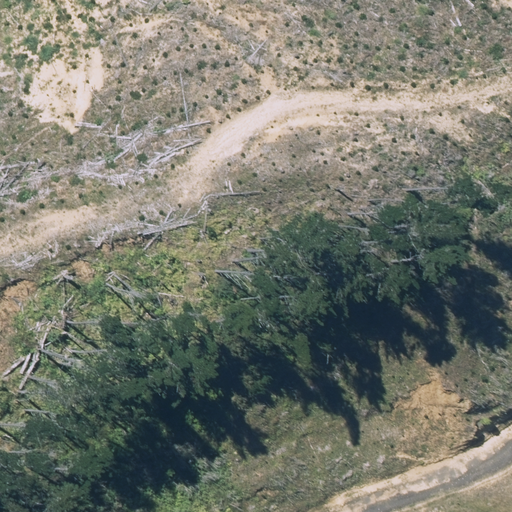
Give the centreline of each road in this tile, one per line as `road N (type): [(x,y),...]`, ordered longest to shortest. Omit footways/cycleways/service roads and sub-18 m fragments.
road 1 (track): [(0,219),(111,181),(251,112),(511,50)]
road 2 (track): [(511,436),(471,474),(405,511)]
